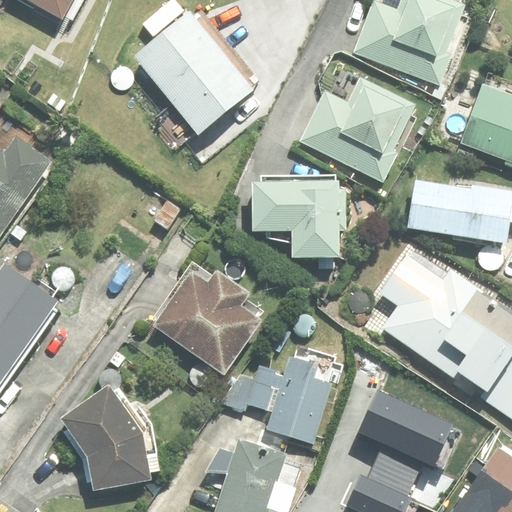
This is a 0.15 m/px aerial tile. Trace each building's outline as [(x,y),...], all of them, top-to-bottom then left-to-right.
[(16,0),(62,26),(76,0),(16,0)] [(353,55),(436,89),(432,98),(441,102),(446,90),(441,89),(452,61),(447,59),(466,11),(437,0),(404,0),(398,15),(374,5),(353,55)] [(137,63),(199,142),(260,95),(198,15),(137,63)] [(393,157),(417,110),(361,82),(349,106),(325,95),(300,145),(383,186),(397,159),(393,157)] [(511,103),(481,92),(460,146),(511,166),(511,103)] [(0,240),(52,167),(17,142),(4,159),(0,155),(0,240)] [(409,232),(509,250),(511,231),(511,197),(475,191),(474,197),(417,187),(409,232)] [(254,191),(254,238),(294,238),(294,265),(341,264),(340,235),(346,234),(345,195),(340,195),(340,190),(254,191)] [(407,261),(381,299),(398,311),(383,332),(431,365),(479,295),(451,276),(444,286),(407,261)] [(7,269),(0,279),(0,333),(28,353),(58,310),(44,299),(46,296),(7,269)] [(242,314),(252,300),(220,278),(211,292),(192,279),(155,331),(226,381),(263,329),(242,314)] [(489,401),(486,404),(511,421),(511,322),(481,302),(483,298),(479,295),(431,365),(455,382),(457,379),(489,401)] [(0,333),(0,392),(28,353),(0,333)] [(283,334),(266,354),(273,361),(290,340),(283,334)] [(116,355),(111,364),(120,370),(126,361),(116,355)] [(267,434),(274,436),(268,455),(284,460),(290,442),(314,450),(333,391),(315,385),(319,371),(290,362),(284,382),(277,379),(278,375),(260,369),(248,408),(269,414),(276,393),(280,394),(267,434)] [(152,479),(162,477),(159,461),(148,463),(144,443),(110,393),(63,425),(87,460),(94,497),(153,486),(152,479)] [(409,412),(425,422),(433,409),(417,399),(409,412)] [(207,478),(227,481),(217,511),(291,511),(297,495),(280,490),(289,462),(284,460),(268,455),(241,447),(237,461),(221,455),(207,478)] [(464,503),(457,511),(511,511),(511,463),(499,454),(469,495),(465,492),(459,500),(464,503)]
